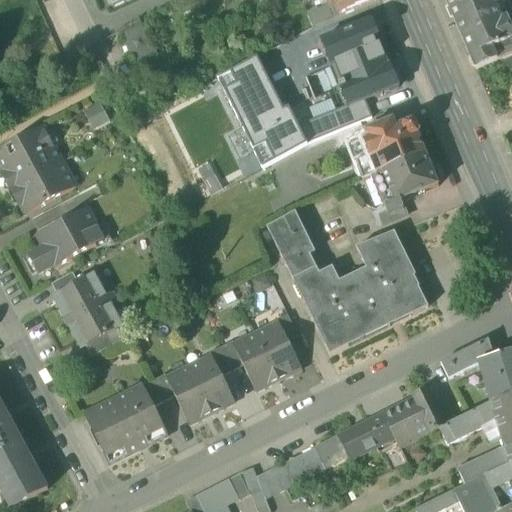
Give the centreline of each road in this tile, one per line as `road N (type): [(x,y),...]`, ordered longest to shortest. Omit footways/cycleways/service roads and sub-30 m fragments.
road 1 (residential): [(107,511),(511,308)]
road 2 (secondary): [(409,0),(511,244)]
road 3 (residential): [(104,511),(0,303)]
